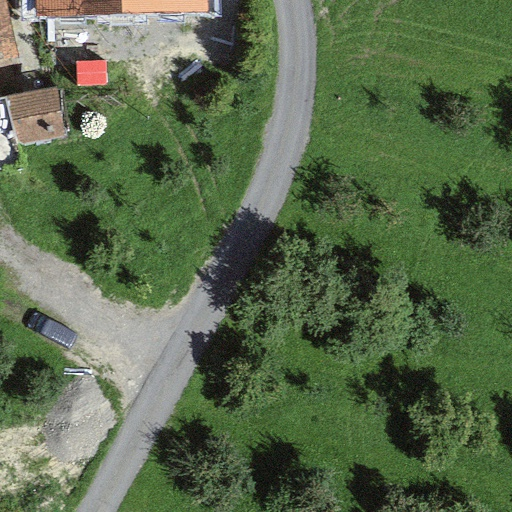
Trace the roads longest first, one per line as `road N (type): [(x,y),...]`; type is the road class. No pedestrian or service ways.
road 1 (track): [(294,0),(301,85),(280,174),(104,511)]
road 2 (track): [(0,246),(40,290),(178,373)]
